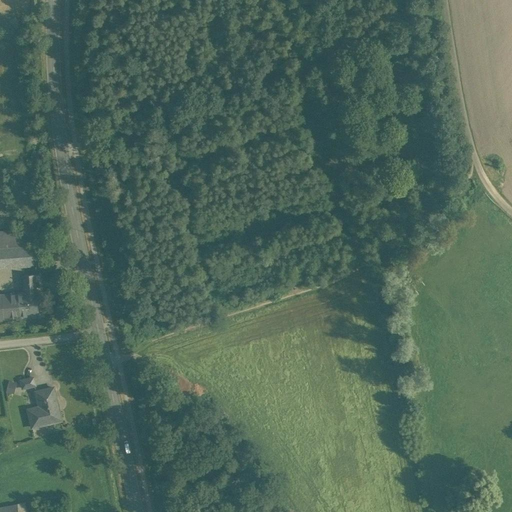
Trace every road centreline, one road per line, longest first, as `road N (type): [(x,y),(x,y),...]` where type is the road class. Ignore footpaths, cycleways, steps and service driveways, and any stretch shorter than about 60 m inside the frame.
road 1 (secondary): [(59,0),(76,208),(137,511)]
road 2 (unclassified): [(446,0),(459,103),(477,164),(511,211)]
